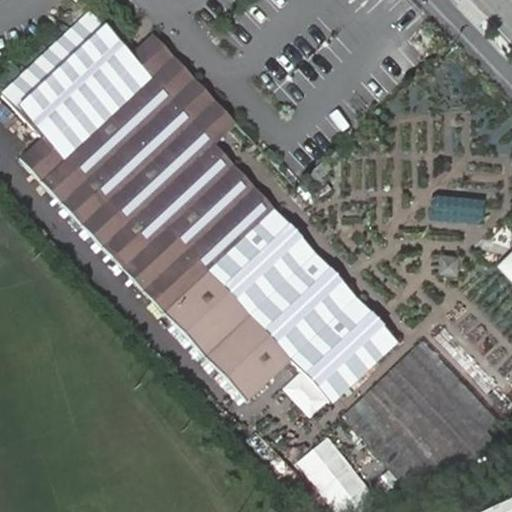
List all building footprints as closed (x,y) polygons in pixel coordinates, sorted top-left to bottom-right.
[(17,158),(243,401),(287,360),(329,404),(395,342),(210,144),(233,123),(151,35),(129,55),(87,11),(0,91),(0,98),(38,139),(17,158)] [(511,252),(496,268),(511,284),(511,252)] [(443,256),(440,274),(456,276),(459,259),(443,256)] [(419,343),(339,418),(415,497),(494,421),(419,343)] [(326,437),(293,463),(333,511),(351,511),(373,495),(326,437)]
